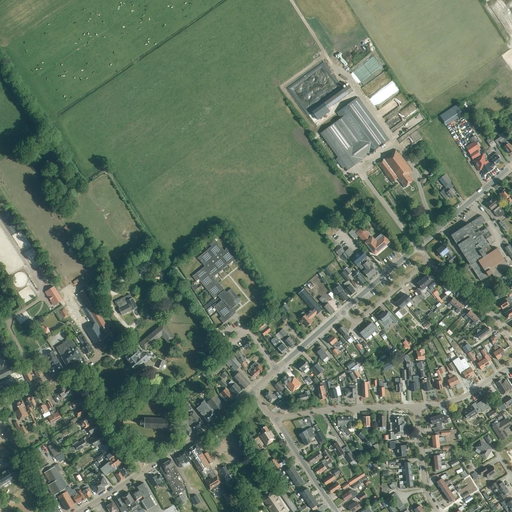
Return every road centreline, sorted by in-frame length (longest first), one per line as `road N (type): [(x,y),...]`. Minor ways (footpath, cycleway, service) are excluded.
road 1 (residential): [(0,405),(71,373),(135,456)]
road 2 (residential): [(273,417),(416,405)]
road 3 (tertiary): [(417,246),(511,165)]
